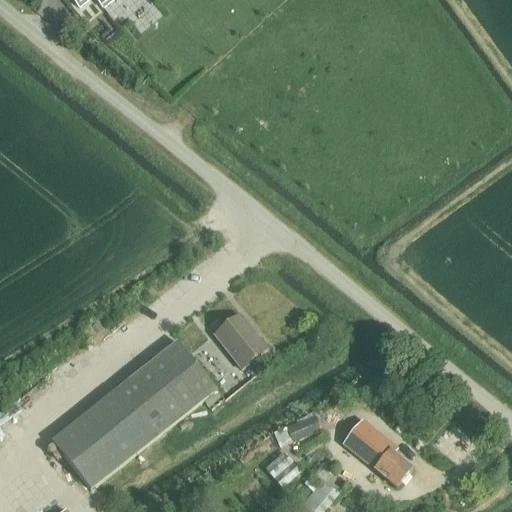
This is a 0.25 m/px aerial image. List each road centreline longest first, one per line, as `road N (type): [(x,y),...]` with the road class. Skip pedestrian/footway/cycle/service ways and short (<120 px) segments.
road 1 (unclassified): [(511,422),(0,7)]
road 2 (unknown): [(259,212),(42,424),(51,461),(99,511)]
